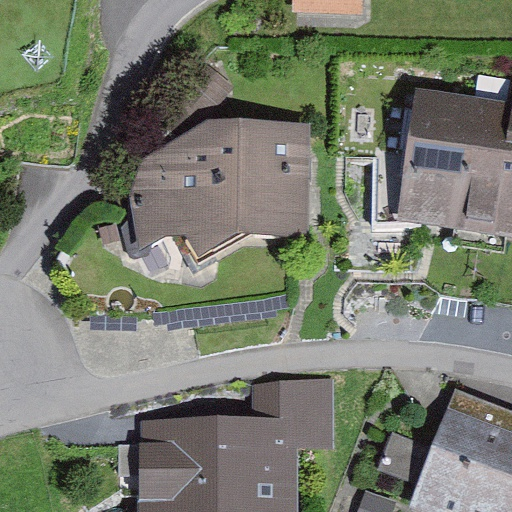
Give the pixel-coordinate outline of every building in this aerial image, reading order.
[(298,0),(298,8),(358,8),(357,0),(298,0)] [(511,190),(511,120),(375,100),(372,229),(420,229),(422,219),(506,232),(509,212),(511,190)] [(208,245),(237,227),(290,228),(292,141),(223,140),(164,171),(172,186),(137,203),(136,214),(122,229),(131,256),(164,240),(170,258),(182,251),(193,275),(216,260),(208,245)] [(259,429),(144,429),(144,511),(293,511),(294,451),(327,451),(327,390),(259,390),(259,429)] [(511,413),(466,395),(420,508),(431,511),(510,511),(511,507),(511,413)]
